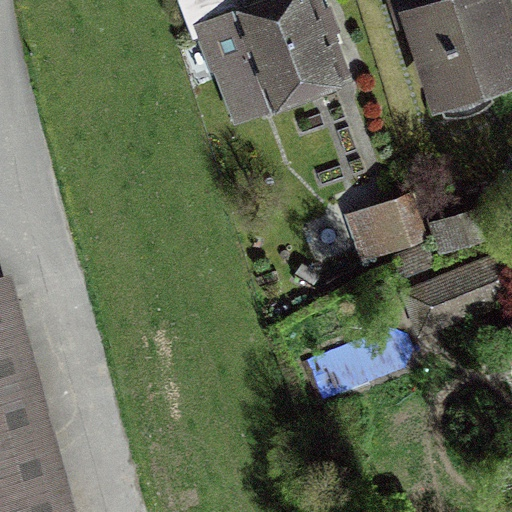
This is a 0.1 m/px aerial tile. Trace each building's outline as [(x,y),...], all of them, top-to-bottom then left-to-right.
[(242,0),(192,0),(232,109),(340,69),(314,0),(260,0),(244,6),(242,0)] [(394,0),(427,95),(511,66),(511,30),(501,0),(394,0)] [(408,193),(350,210),(362,250),(420,232),(408,193)] [(489,204),(438,217),(445,244),(496,230),(489,204)] [(511,252),(511,253),(432,279),(443,313),(511,290),(511,252)] [(68,511),(3,280),(0,280),(0,511),(68,511)]
